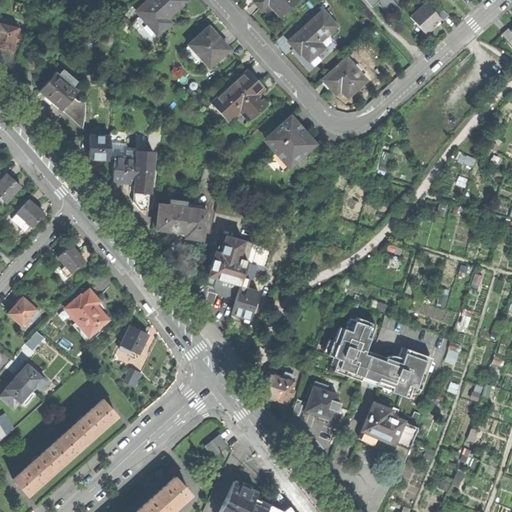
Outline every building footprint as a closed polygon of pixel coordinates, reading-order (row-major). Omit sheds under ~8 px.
[(149,22),(159,33),(169,24),(165,19),(185,0),(149,0),(138,11),(148,22),(149,22)] [(260,8),(261,10),(268,3),(280,16),(298,0),(255,0),(254,1),(257,5),(260,8)] [(401,9),(392,0),(380,0),(377,3),(391,18),(397,12),(401,9)] [(434,26),(441,19),(431,8),(426,3),(410,17),(417,24),(425,34),(434,26)] [(431,8),(441,19),(443,21),(448,16),(437,3),(431,8)] [(301,51),(309,60),(323,48),(318,42),(336,26),(324,13),(306,29),(305,27),(289,41),(294,47),(299,52),(301,51)] [(11,51),(13,52),(15,44),(19,45),(22,33),(18,32),(19,28),(0,23),(0,48),(3,49),(3,51),(10,53),(11,51)] [(188,44),(209,67),(229,49),(219,37),(208,26),(188,44)] [(511,32),(511,31),(508,29),(502,34),(503,35),(511,44),(511,32)] [(26,70),(34,71),(35,52),(26,53),(26,56),(26,70)] [(16,68),(26,70),(26,56),(19,55),(16,68)] [(341,90),(348,97),(357,89),(366,81),(347,60),(324,80),(328,84),(332,88),(336,84),(341,90)] [(62,110),(63,109),(82,127),(82,128),(85,114),(85,101),(77,101),(73,97),(78,91),(71,86),(76,80),(63,69),(58,75),(54,72),(38,91),(45,96),(44,97),(45,97),(50,102),(58,108),(57,108),(58,108),(58,107),(62,110)] [(211,102),(228,121),(239,110),(249,121),(268,104),(258,94),(264,88),(255,78),(248,70),(211,102)] [(336,94),(341,90),(336,84),(332,88),(336,94)] [(265,140),(289,166),(313,143),(299,128),(290,117),(265,140)] [(109,160),(110,136),(99,136),(90,136),(89,144),(89,149),(89,159),(97,160),(109,160)] [(117,156),(114,156),(112,181),(125,182),(134,183),(132,201),(140,210),(143,211),(147,211),(148,192),(150,192),(154,153),(136,151),(136,153),(125,152),(118,152),(117,156)] [(200,183),(221,188),(224,174),(203,169),(200,183)] [(0,180),(0,197),(5,202),(20,186),(13,180),(6,174),(0,180)] [(215,212),(258,222),(261,207),(219,197),(215,212)] [(156,229),(185,232),(188,207),(189,201),(170,199),(169,205),(159,204),(156,229)] [(17,213),(32,226),(44,213),(35,206),(29,201),(28,200),(17,213)] [(193,238),(202,239),(204,221),(207,220),(208,210),(188,207),(185,232),(185,237),(193,238)] [(261,255),(249,251),(251,244),(218,234),(213,252),(215,252),(206,282),(210,284),(213,285),(213,287),(213,290),(213,292),(215,295),(216,296),(219,298),(222,299),(226,299),(228,298),(230,296),(232,294),(233,292),(234,290),(238,291),(240,286),(242,277),(249,279),(253,265),(258,266),(261,255)] [(66,266),(71,273),(85,261),(77,252),(72,247),(71,245),(57,257),(66,266)] [(142,258),(146,255),(140,249),(139,247),(137,249),(136,250),(142,258)] [(194,272),(200,274),(203,261),(197,259),(194,272)] [(71,273),(66,266),(61,270),(67,277),(71,273)] [(240,316),(249,319),(258,291),(240,286),(238,291),(232,314),(240,316)] [(76,322),(79,324),(98,308),(95,304),(99,301),(96,297),(94,295),(89,289),(81,296),(80,295),(65,308),(76,322)] [(8,313),(21,325),(28,317),(33,321),(40,313),(22,298),(18,303),(13,308),(8,313)] [(146,301),(143,303),(148,310),(149,311),(151,310),(153,309),(146,301)] [(98,308),(79,324),(88,335),(100,326),(108,319),(98,308)] [(342,374),(353,378),(355,373),(377,382),(386,357),(366,350),(375,324),(356,317),(351,331),(340,327),(334,341),(333,341),(328,355),(338,359),(333,371),(342,374)] [(88,335),(79,324),(76,322),(73,325),(75,327),(88,343),(103,330),(100,326),(88,335)] [(120,345),(138,354),(148,335),(130,326),(125,334),(122,340),(120,345)] [(25,344),(33,350),(44,337),(36,331),(25,344)] [(399,394),(408,397),(412,386),(420,389),(431,358),(406,348),(403,358),(396,356),(394,355),(392,356),(389,356),(386,357),(377,382),(376,384),(391,390),(391,391),(399,394)] [(16,376),(31,390),(36,384),(42,377),(27,364),(21,370),(16,376)] [(131,369),(124,382),(131,385),(137,372),(131,369)] [(141,374),(137,372),(131,385),(134,387),(141,374)] [(278,401),(285,404),(293,381),(291,380),(292,375),(284,372),(282,377),(270,373),(265,387),(263,396),(264,396),(265,399),(271,401),(273,400),(273,399),(278,401)] [(5,388),(5,389),(19,401),(24,406),(30,399),(26,396),(31,390),(16,376),(10,382),(5,388)] [(46,381),(42,377),(36,384),(40,388),(46,381)] [(318,418),(327,421),(328,418),(329,419),(332,410),(337,411),(340,402),(335,400),(337,395),(325,391),(327,385),(315,381),(305,410),(311,412),(319,415),(318,418)] [(0,396),(13,408),(19,401),(5,389),(0,395),(0,396)] [(102,399),(82,417),(82,416),(79,418),(76,421),(77,422),(57,439),(71,455),(116,415),(102,399)] [(291,413),(298,416),(304,402),(297,399),(291,413)] [(366,443),(403,463),(417,428),(403,421),(389,415),(391,410),(373,403),(358,438),(366,443)] [(4,413),(0,415),(0,423),(7,435),(14,429),(4,413)] [(206,446),(213,456),(226,445),(219,436),(206,446)] [(57,439),(38,457),(37,456),(34,458),(32,461),(13,479),(27,495),(71,455),(57,439)] [(175,477),(159,491),(158,490),(156,492),(153,494),(154,495),(139,509),(141,511),(167,511),(188,494),(189,493),(175,477)] [(218,511),(241,511),(252,490),(240,484),(234,481),(218,511)] [(265,511),(269,505),(253,498),(256,492),(252,490),(241,511),(265,511)] [(295,511),(290,505),(283,510),(270,503),(266,511),(295,511)]
